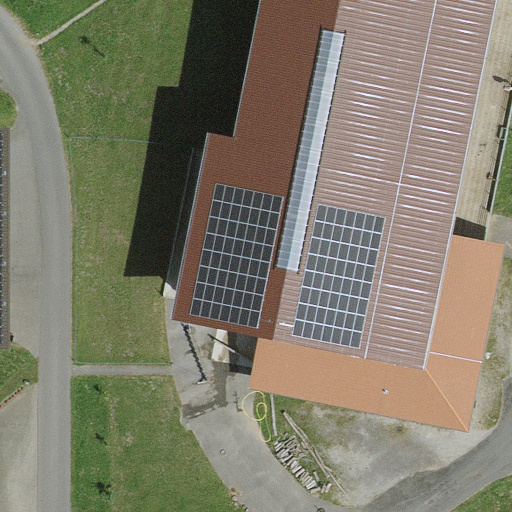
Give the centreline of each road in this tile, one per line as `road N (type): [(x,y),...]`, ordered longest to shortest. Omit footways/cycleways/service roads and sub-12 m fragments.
road 1 (unclassified): [(0,31),(29,78),(51,168),(53,511)]
road 2 (unclassified): [(423,511),(511,426)]
